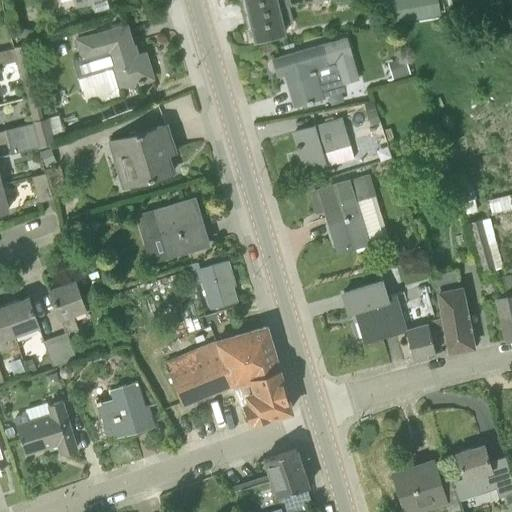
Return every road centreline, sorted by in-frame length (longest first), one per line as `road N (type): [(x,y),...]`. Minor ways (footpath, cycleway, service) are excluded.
road 1 (tertiary): [(317,415),(193,0)]
road 2 (residential): [(58,511),(317,415)]
road 3 (residential): [(317,415),(351,396),(511,355)]
